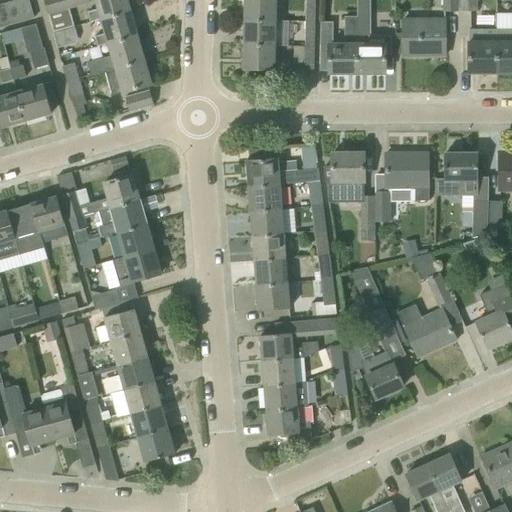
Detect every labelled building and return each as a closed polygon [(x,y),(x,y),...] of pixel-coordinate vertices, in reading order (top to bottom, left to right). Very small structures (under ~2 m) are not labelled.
[(16,0),(4,4),(10,25),(22,22),(16,0)] [(28,0),(17,0),(16,0),(22,22),(34,18),(28,0)] [(43,0),(47,15),(90,2),(89,0),(43,0)] [(99,19),(99,20),(129,12),(126,2),(130,1),(129,0),(93,0),(96,9),(87,12),(90,22),(99,19)] [(244,0),(244,20),(275,21),(275,0),(244,0)] [(304,0),(304,22),(314,22),(315,0),(304,0)] [(458,11),(458,0),(441,0),(442,11),(458,11)] [(458,0),(458,11),(476,11),(476,0),(458,0)] [(4,4),(0,5),(0,27),(10,25),(4,4)] [(356,73),(357,17),(344,17),(344,43),(332,43),(333,6),(320,6),(320,45),(329,45),(329,73),(356,73)] [(106,44),(106,45),(136,36),(129,12),(99,20),(103,33),(94,36),(97,47),(106,44)] [(369,17),(357,17),(356,73),(385,73),(385,42),(369,42),(369,17)] [(403,18),(403,36),(403,56),(445,56),(445,18),(403,18)] [(244,20),(243,45),(275,46),(275,21),(244,20)] [(304,22),(304,46),(314,47),(314,22),(304,22)] [(20,29),(27,53),(29,52),(34,70),(49,66),(44,48),(42,48),(36,24),(20,29)] [(52,32),(57,49),(74,44),(77,38),(73,26),(52,32)] [(468,73),(497,73),(497,43),(496,43),(482,43),(483,29),(468,29),(468,73)] [(497,43),(497,73),(511,73),(511,29),(496,30),(496,43),(497,43)] [(105,71),(143,60),(136,36),(106,45),(109,55),(86,62),(90,75),(105,71)] [(275,46),(243,45),(242,70),(274,71),(275,46)] [(314,47),(304,46),(303,72),(313,72),(314,47)] [(13,80),(10,68),(7,57),(0,59),(0,69),(0,71),(0,70),(0,79),(1,83),(13,80)] [(143,60),(105,71),(113,96),(150,85),(143,60)] [(62,67),(66,82),(78,79),(74,64),(62,67)] [(22,65),(10,68),(13,80),(25,76),(22,65)] [(78,79),(66,82),(71,98),(83,94),(78,79)] [(43,85),(17,92),(25,121),(51,114),(43,85)] [(125,97),(129,113),(153,106),(149,90),(125,97)] [(17,92),(0,97),(0,128),(25,121),(17,92)] [(246,162),(248,187),(279,185),(307,182),(307,183),(308,182),(319,181),(318,169),(278,172),(277,159),(276,160),(275,149),(250,151),(249,151),(250,162),(246,162)] [(448,154),(445,154),(445,180),(436,180),(436,195),(460,195),(476,195),(476,181),(477,181),(477,153),(460,154),(460,150),(448,150),(448,154)] [(499,192),(511,191),(511,153),(499,153),(499,192)] [(332,154),(332,174),(332,198),(348,198),(348,183),(364,184),(364,154),(332,154)] [(385,190),(414,189),(414,201),(427,201),(427,154),(385,154),(385,190)] [(126,156),(111,160),(115,174),(130,170),(126,156)] [(108,198),(86,204),(89,214),(98,212),(108,209),(109,209),(139,201),(135,187),(140,186),(135,169),(130,170),(115,174),(116,180),(103,183),(108,198)] [(322,206),(319,181),(308,182),(307,183),(310,207),(322,206)] [(248,187),(250,212),(282,210),(279,185),(248,187)] [(62,195),(69,221),(83,217),(75,191),(62,195)] [(374,192),(374,196),(374,222),(390,223),(390,191),(374,192)] [(374,196),(359,196),(358,224),(374,226),(374,222),(374,196)] [(56,197),(30,204),(38,233),(39,233),(39,232),(64,225),(56,197)] [(108,209),(98,212),(102,227),(98,228),(101,238),(116,234),(145,225),(139,201),(109,209),(108,209)] [(474,201),(473,238),(490,235),(489,201),(474,201)] [(490,235),(489,238),(493,238),(500,237),(502,201),(489,201),(490,235)] [(30,204),(5,211),(13,239),(14,238),(26,235),(32,254),(45,250),(39,233),(38,233),(30,204)] [(325,230),(322,206),(310,207),(313,231),(325,230)] [(250,212),(252,237),(278,235),(283,234),(282,210),(250,212)] [(5,211),(0,213),(0,260),(20,255),(14,238),(13,239),(5,211)] [(69,221),(76,245),(88,241),(84,227),(85,226),(83,217),(69,221)] [(116,234),(123,257),(123,259),(153,250),(145,225),(116,234)] [(328,255),(325,230),(313,231),(317,257),(328,255)] [(252,237),(254,261),(285,259),(283,234),(278,235),(252,237)] [(485,236),(479,238),(483,250),(489,248),(485,236)] [(88,241),(76,245),(80,260),(92,257),(91,251),(98,249),(98,238),(88,241)] [(401,244),(405,258),(418,255),(415,240),(401,244)] [(123,259),(123,257),(112,260),(120,287),(133,283),(133,282),(160,274),(153,250),(123,259)] [(425,280),(437,307),(452,300),(439,272),(438,272),(429,254),(410,258),(421,282),(425,280)] [(331,279),(328,255),(317,257),(320,281),(331,279)] [(254,261),(256,286),(287,284),(285,259),(254,261)] [(367,314),(379,342),(397,334),(366,267),(349,271),(368,313),(367,314)] [(334,301),(331,279),(320,281),(322,302),(334,301)] [(287,284),(256,286),(258,311),(289,309),(287,284)] [(95,310),(102,308),(114,304),(120,303),(116,289),(91,296),(95,310)] [(490,301),(495,311),(474,321),(487,349),(511,337),(511,331),(509,326),(511,324),(511,299),(509,293),(490,301)] [(74,297),(58,301),(62,314),(78,309),(74,297)] [(58,301),(35,308),(34,308),(37,321),(62,314),(58,301)] [(9,315),(13,328),(37,321),(34,308),(35,308),(34,303),(8,311),(9,315)] [(99,345),(111,342),(141,334),(134,309),(116,314),(114,304),(102,308),(107,326),(95,329),(99,345)] [(397,312),(418,358),(456,341),(441,308),(421,317),(415,304),(397,312)] [(0,331),(13,328),(9,315),(0,317),(0,331)] [(337,318),(295,322),(296,337),(328,335),(339,334),(337,318)] [(41,325),(46,343),(61,339),(55,321),(41,325)] [(70,353),(82,350),(90,347),(83,323),(63,329),(70,353)] [(0,337),(0,351),(16,347),(13,334),(0,337)] [(111,342),(118,366),(147,357),(141,334),(111,342)] [(262,361),(293,359),(303,358),(302,348),(293,349),(291,334),(260,336),(262,361)] [(366,375),(365,375),(376,399),(403,387),(387,351),(363,361),(353,337),(346,340),(350,373),(362,367),(366,375)] [(329,347),(333,372),(335,371),(344,370),(340,345),(331,346),(329,347)] [(70,353),(76,376),(88,373),(82,350),(70,353)] [(118,366),(124,390),(154,381),(147,357),(118,366)] [(262,361),(264,386),(295,384),(295,383),(293,359),(262,361)] [(333,372),(336,396),(347,394),(344,370),(335,371),(333,372)] [(83,400),(94,398),(98,397),(91,372),(88,373),(76,376),(83,400)] [(3,437),(15,434),(10,415),(3,389),(3,388),(0,375),(0,427),(0,428),(3,437)] [(124,390),(131,414),(161,405),(154,381),(124,390)] [(264,386),(265,410),(297,408),(297,407),(308,407),(306,382),(295,383),(295,384),(264,386)] [(40,396),(43,405),(52,439),(72,434),(75,443),(88,440),(72,383),(59,387),(60,390),(40,396)] [(10,415),(15,434),(22,458),(35,454),(33,445),(52,439),(43,405),(25,410),(18,385),(16,386),(15,385),(3,388),(3,389),(10,415)] [(83,400),(90,424),(101,421),(94,398),(83,400)] [(131,414),(137,438),(167,429),(161,405),(131,414)] [(297,408),(265,410),(268,436),(310,432),(309,422),(313,422),(311,407),(308,407),(297,407),(297,408)] [(90,424),(97,449),(108,446),(101,421),(90,424)] [(167,429),(137,438),(144,462),(174,454),(167,429)] [(511,443),(481,457),(489,475),(496,490),(511,482),(511,443)] [(108,446),(97,449),(101,465),(112,462),(108,446)] [(449,455),(428,464),(440,492),(449,511),(464,511),(452,485),(461,481),(449,455)] [(449,511),(440,492),(428,464),(405,474),(418,502),(429,496),(436,511),(449,511)] [(369,511),(395,511),(391,502),(369,511)] [(507,511),(503,503),(490,510),(490,511),(507,511)]
